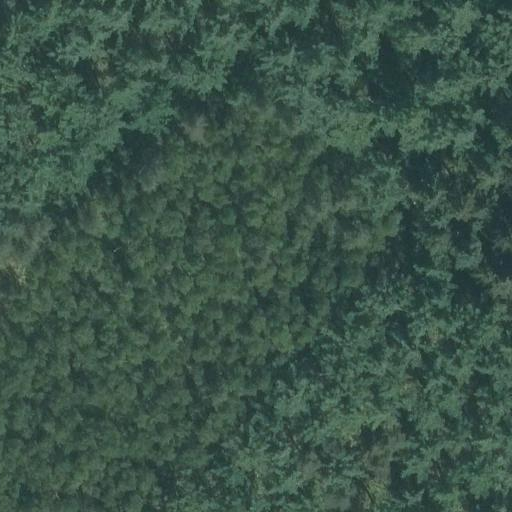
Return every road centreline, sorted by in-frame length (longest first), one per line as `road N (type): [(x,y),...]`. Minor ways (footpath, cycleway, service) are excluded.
road 1 (track): [(235,0),(511,324)]
road 2 (track): [(149,511),(421,218)]
